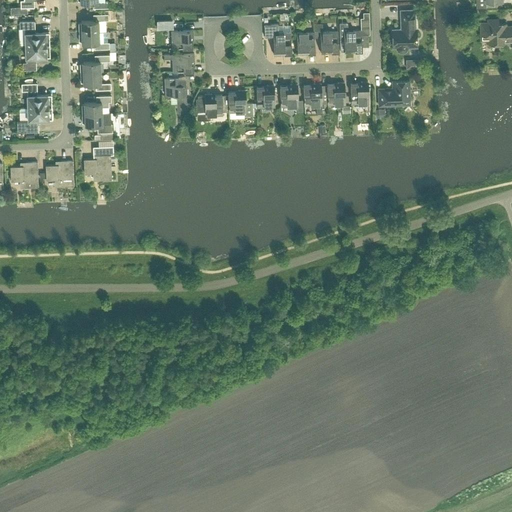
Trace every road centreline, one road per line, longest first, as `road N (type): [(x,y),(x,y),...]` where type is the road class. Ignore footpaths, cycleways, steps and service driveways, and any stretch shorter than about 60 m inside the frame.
road 1 (unclassified): [(504,195),(216,285),(0,288)]
road 2 (residential): [(0,146),(64,142),(63,0)]
road 3 (residential): [(258,69),(363,66),(376,47),(374,0)]
road 4 (residential): [(258,69),(257,31),(247,20),(217,21),(208,30),(216,70)]
